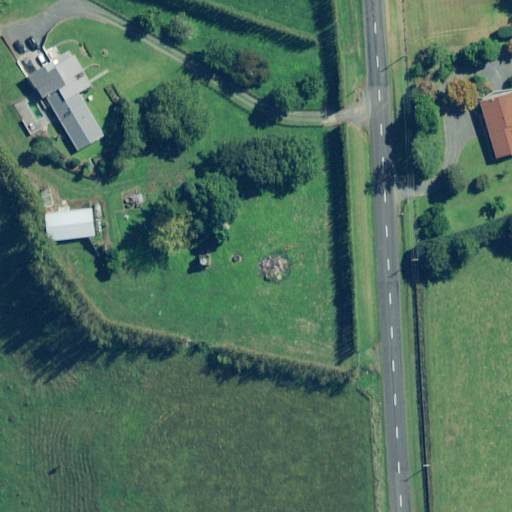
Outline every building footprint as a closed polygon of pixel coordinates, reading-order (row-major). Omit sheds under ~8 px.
[(91,87),(75,57),(56,67),(54,63),(28,77),(42,101),(48,97),(78,151),(103,137),(79,93),(91,87)] [(511,91),(494,96),(494,98),(481,102),(497,159),(511,154),(511,91)] [(43,188),(30,169),(22,176),(34,194),(43,188)] [(53,193),(44,192),(43,212),(52,212),(53,193)] [(94,236),(91,210),(45,215),(48,242),(94,236)]
